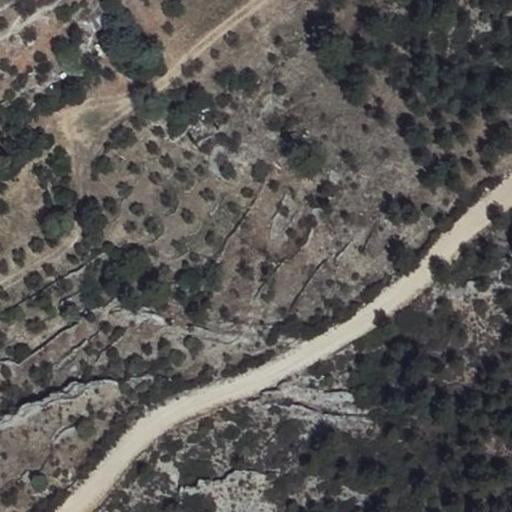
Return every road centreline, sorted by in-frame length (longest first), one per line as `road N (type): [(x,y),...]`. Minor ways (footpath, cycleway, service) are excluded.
road 1 (track): [(69,511),(124,442),(378,309),(511,197)]
road 2 (track): [(160,90),(262,0)]
